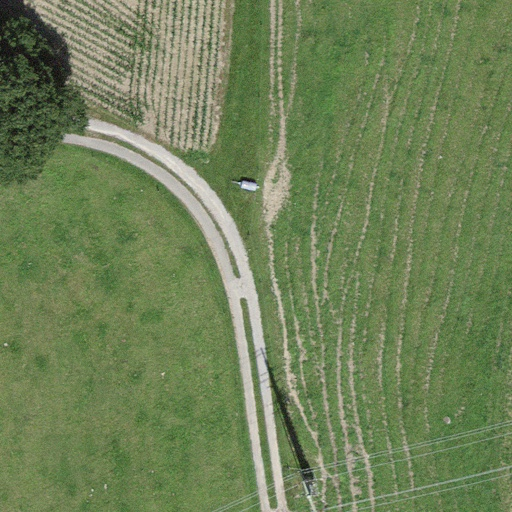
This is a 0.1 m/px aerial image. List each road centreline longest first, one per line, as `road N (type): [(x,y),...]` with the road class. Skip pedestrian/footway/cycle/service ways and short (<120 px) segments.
road 1 (track): [(274,511),(242,290),(203,205),(163,163),(129,143),(0,121)]
road 2 (track): [(129,143),(0,69)]
